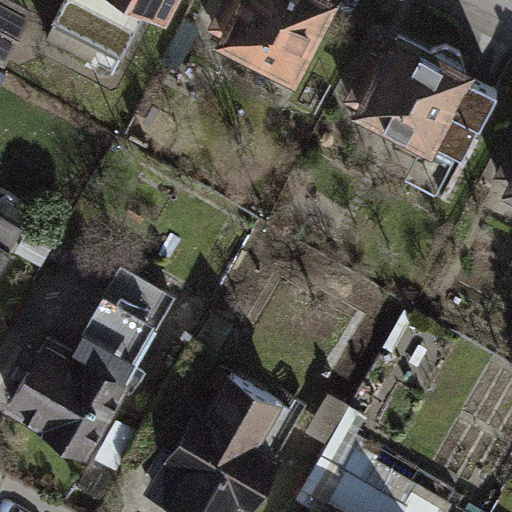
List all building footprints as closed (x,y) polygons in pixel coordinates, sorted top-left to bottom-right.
[(34,0),(0,0),(0,49),(6,53),(34,0)] [(216,0),(211,9),(301,55),(330,0),(216,0)] [(402,14),(366,84),(437,120),(473,50),(402,14)] [(511,123),(496,157),(511,164),(511,123)] [(118,267),(71,350),(123,380),(170,297),(118,267)] [(71,350),(44,335),(3,408),(84,454),(125,381),(123,380),(71,350)] [(142,486),(188,511),(225,511),(235,495),(249,503),(279,450),(259,439),(282,399),(226,367),(199,414),(186,408),(142,486)] [(387,511),(345,487),(331,511),(387,511)]
